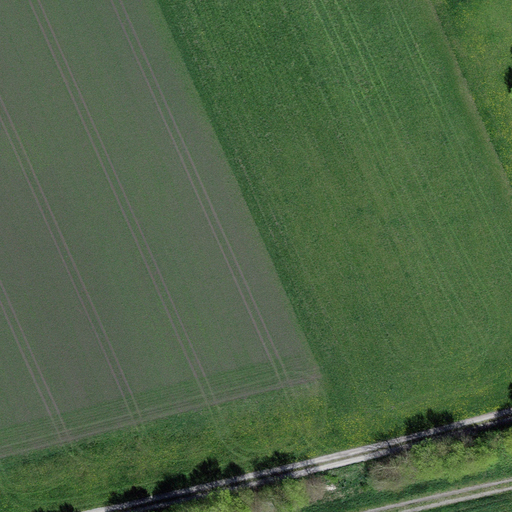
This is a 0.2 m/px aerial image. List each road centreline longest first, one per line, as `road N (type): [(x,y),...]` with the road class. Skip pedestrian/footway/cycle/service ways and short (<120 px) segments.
road 1 (track): [(511,414),(99,511)]
road 2 (track): [(385,511),(511,481)]
